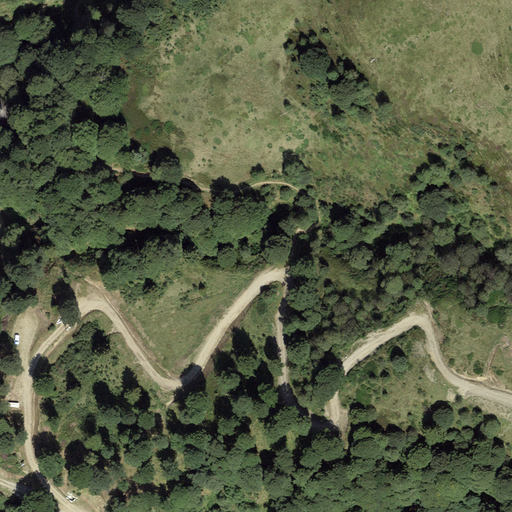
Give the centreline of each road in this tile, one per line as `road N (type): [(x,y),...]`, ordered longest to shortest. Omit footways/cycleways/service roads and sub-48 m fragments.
road 1 (track): [(73,511),(42,479),(29,446),(28,381),(41,348),(83,309),(100,306),(148,369),(181,382),(254,287),(286,278)]
road 2 (track): [(286,278),(286,384),(296,409),(317,424),(331,423),(344,368),(418,322),(454,381),(511,399)]
